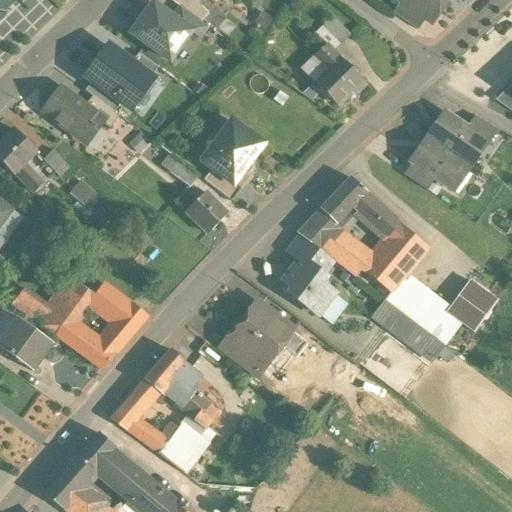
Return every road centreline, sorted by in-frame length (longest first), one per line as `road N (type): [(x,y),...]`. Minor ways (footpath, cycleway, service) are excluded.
road 1 (residential): [(499,0),(238,249),(6,511)]
road 2 (unclassified): [(0,94),(99,0)]
